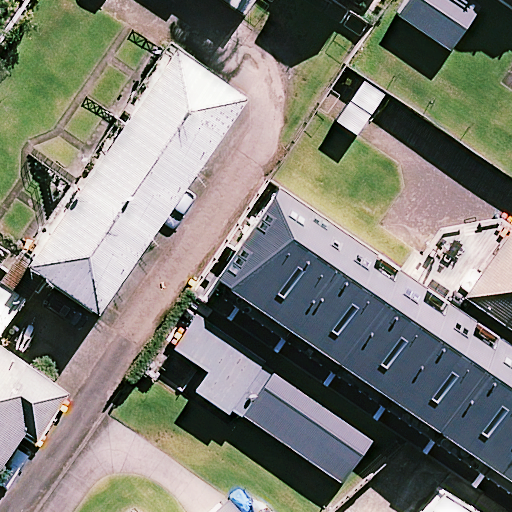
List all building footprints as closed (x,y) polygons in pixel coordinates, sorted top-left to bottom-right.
[(478,7),(467,0),(406,0),(398,13),(449,48),(478,7)] [(180,43),(28,272),(106,321),(259,98),(180,43)] [(511,347),(289,191),(226,283),(511,480),(511,347)] [(511,227),(465,296),(511,328),(511,227)] [(343,478),(371,442),(199,311),(152,373),(343,478)] [(0,468),(23,436),(36,445),(75,389),(0,338),(0,468)] [(456,511),(400,473),(367,511),(456,511)] [(239,511),(229,500),(214,511),(239,511)]
